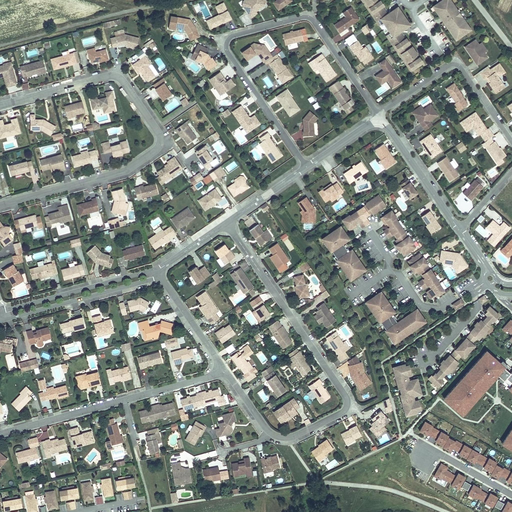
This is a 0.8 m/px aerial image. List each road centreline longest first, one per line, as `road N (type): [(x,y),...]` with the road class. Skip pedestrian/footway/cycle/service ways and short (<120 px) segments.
road 1 (residential): [(224,370),(265,426),(289,437),(347,408),(348,393),(226,223)]
road 2 (residential): [(0,204),(125,170),(160,141),(117,75),(0,104)]
road 3 (residential): [(378,116),(309,14),(218,39),(307,167)]
road 4 (residential): [(511,141),(450,62),(378,116)]
road 5 (residential): [(160,267),(0,311)]
road 6 (residential): [(2,320),(159,275)]
road 7 (residential): [(469,289),(435,309),(421,302),(370,230)]
road 8 (residential): [(378,116),(460,229)]
road 9 (residential): [(0,431),(122,397)]
